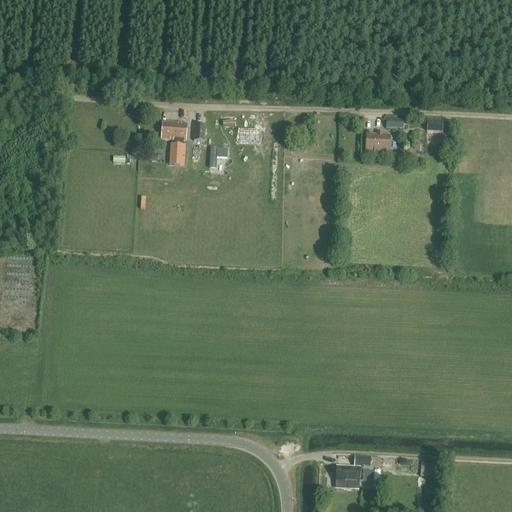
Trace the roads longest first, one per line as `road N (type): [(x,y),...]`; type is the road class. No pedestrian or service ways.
road 1 (track): [(511,116),(0,93)]
road 2 (tertiary): [(278,470),(242,443),(0,428)]
road 3 (track): [(511,461),(332,453)]
